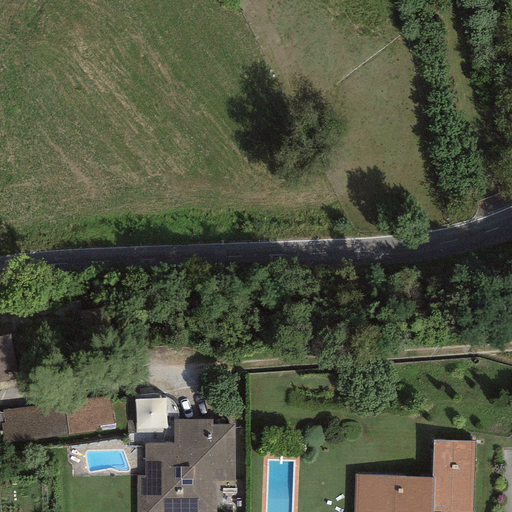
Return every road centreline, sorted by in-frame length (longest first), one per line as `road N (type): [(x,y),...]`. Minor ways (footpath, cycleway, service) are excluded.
road 1 (tertiary): [(0,273),(406,249),(511,218)]
road 2 (track): [(0,398),(179,372),(511,347)]
